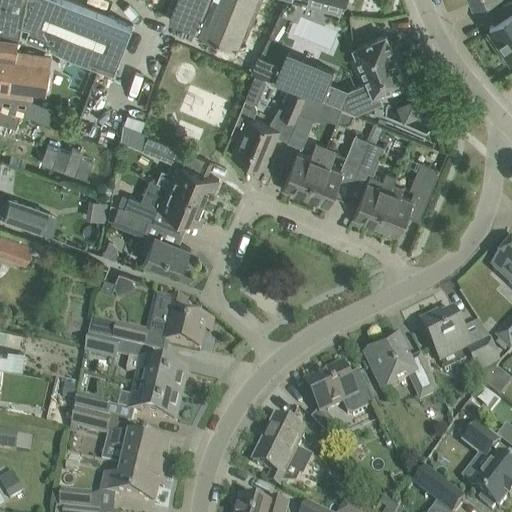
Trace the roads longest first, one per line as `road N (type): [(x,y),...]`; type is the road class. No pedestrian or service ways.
road 1 (residential): [(275,360),(211,295),(256,199),(386,253),(418,285)]
road 2 (residential): [(418,285),(460,256),(486,216),(505,121)]
road 3 (residential): [(200,511),(218,438),(275,360)]
road 4 (residential): [(275,360),(418,285)]
road 5 (residential): [(505,121),(454,69),(418,0)]
